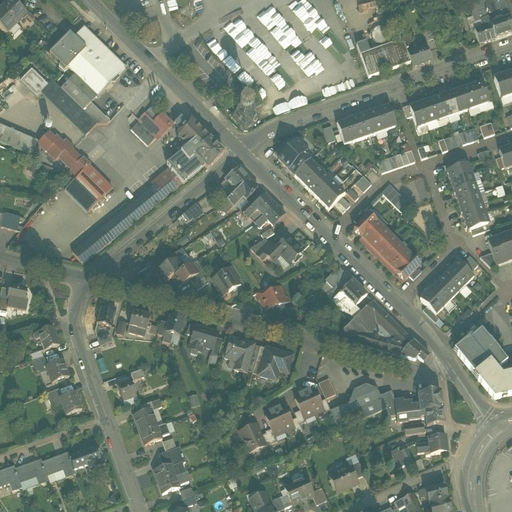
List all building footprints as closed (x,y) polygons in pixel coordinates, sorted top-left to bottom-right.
[(11,0),(1,10),(17,25),(26,16),(11,0)] [(498,16),(502,29),(511,26),(510,24),(511,23),(511,10),(508,0),(465,0),(472,18),(474,24),(480,22),(486,20),(498,16)] [(313,68),(320,62),(270,7),(258,18),(273,35),(278,30),(287,39),(281,45),(286,49),(285,50),(295,61),(301,56),(310,65),(304,71),(311,78),(317,73),(313,68)] [(9,33),(17,25),(1,10),(0,11),(0,29),(7,36),(9,33)] [(498,16),(486,20),(494,42),(511,35),(511,28),(511,26),(502,29),(498,16)] [(474,24),(472,18),(466,21),(471,33),(475,32),(477,31),(482,29),(480,22),(474,24)] [(226,31),(282,93),(295,82),(285,71),(286,70),(278,62),(272,68),(261,56),(267,50),(248,30),(242,36),(237,30),(243,25),(239,20),(226,31)] [(482,46),(494,42),(486,20),(480,22),(482,29),(477,31),(482,46)] [(17,25),(9,33),(13,37),(21,30),(17,25)] [(368,30),(371,46),(385,44),(382,28),(368,30)] [(68,70),(75,77),(97,98),(125,70),(84,30),(73,40),(86,52),(68,70)] [(399,34),(403,44),(412,41),(408,31),(399,34)] [(433,41),(429,31),(424,33),(427,43),(430,53),(436,51),(433,41)] [(356,44),(365,41),(363,34),(354,38),(356,44)] [(59,69),(64,74),(65,72),(66,73),(68,70),(86,52),(73,40),(69,36),(49,56),(60,67),(59,69)] [(213,38),(207,41),(213,52),(219,48),(213,38)] [(403,44),(412,70),(431,64),(426,49),(417,52),(413,41),(412,41),(403,44)] [(400,42),(369,53),(360,57),(368,80),(409,65),(400,42)] [(356,47),(360,57),(369,53),(366,43),(356,47)] [(20,82),(37,99),(41,95),(41,94),(48,87),(31,71),(20,82)] [(501,101),(511,97),(504,76),(493,79),(501,101)] [(90,105),(97,98),(75,77),(61,91),(97,127),(108,126),(109,124),(105,119),(90,105)] [(41,95),(85,138),(97,127),(61,91),(52,83),(48,87),(41,94),(41,95)] [(482,83),(471,87),(478,109),(489,105),(482,83)] [(468,112),(478,109),(471,87),(461,91),(468,112)] [(458,116),(468,112),(461,91),(450,94),(458,116)] [(447,120),(458,116),(450,94),(440,98),(447,120)] [(248,102),(252,111),(261,106),(256,97),(248,102)] [(511,99),(511,97),(501,101),(502,107),(511,103),(511,99)] [(437,123),(447,120),(440,98),(429,102),(437,123)] [(427,127),(437,123),(429,102),(419,105),(427,127)] [(489,105),(478,109),(481,115),(494,110),(491,104),(489,105)] [(416,131),(427,127),(419,105),(408,109),(412,119),(416,131)] [(244,132),(245,132),(257,120),(257,119),(245,106),(244,106),(232,118),(232,120),(244,132)] [(153,107),(144,115),(153,124),(161,115),(153,107)] [(389,107),(378,111),(386,133),(396,129),(389,107)] [(402,110),(406,120),(412,119),(408,109),(408,108),(402,110)] [(470,119),(481,115),(478,109),(468,112),(470,119)] [(378,111),(368,115),(375,136),(386,133),(378,111)] [(152,125),(163,137),(174,126),(162,114),(161,115),(153,124),(152,125)] [(152,125),(153,124),(144,115),(138,122),(139,123),(156,140),(158,142),(163,137),(152,125)] [(368,115),(357,118),(365,140),(375,136),(368,115)] [(458,116),(447,120),(449,125),(460,122),(458,116)] [(357,118),(347,122),(354,144),(365,140),(357,118)] [(184,128),(187,125),(181,119),(174,126),(180,132),(181,131),(184,128)] [(437,123),(439,129),(449,125),(447,120),(437,123)] [(178,141),(186,150),(187,150),(192,145),(196,145),(200,150),(209,141),(190,122),(187,125),(184,128),(181,131),(180,132),(178,135),(178,141)] [(344,147),(354,144),(347,122),(336,126),(344,147)] [(147,148),(156,140),(139,123),(130,132),(147,148)] [(439,129),(437,123),(427,127),(429,132),(439,129)] [(490,125),(485,127),(489,138),(494,136),(493,134),(491,127),(490,125)] [(429,132),(427,127),(416,131),(418,136),(429,132)] [(483,140),(489,138),(485,127),(479,129),(483,140)] [(0,145),(30,158),(36,144),(0,128),(0,145)] [(331,129),(322,132),(327,146),(336,143),(331,129)] [(386,133),(388,139),(398,135),(396,129),(386,133)] [(474,130),(464,134),(465,136),(470,134),(474,143),(478,142),(474,130)] [(386,133),(375,136),(377,142),(388,139),(386,133)] [(66,141),(63,144),(61,146),(54,140),(49,134),(38,146),(55,163),(58,160),(71,172),(74,169),(82,161),(70,148),(71,147),(66,141)] [(454,138),(458,149),(462,147),(458,136),(459,136),(458,134),(453,136),(454,138)] [(462,147),(468,145),(465,136),(464,134),(459,136),(458,136),(462,147)] [(470,134),(465,136),(468,145),(474,143),(470,134)] [(56,138),(54,140),(61,146),(63,144),(56,138)] [(458,149),(454,138),(449,139),(453,151),(458,149)] [(443,141),(447,153),(453,151),(449,139),(443,141)] [(223,155),(209,141),(200,150),(193,157),(204,168),(207,171),(223,155)] [(273,156),(278,161),(295,144),(292,141),(286,142),(273,156)] [(447,153),(443,141),(438,143),(442,155),(447,153)] [(307,154),(296,144),(295,144),(278,161),(278,162),(294,178),(310,162),(304,156),(307,154)] [(405,154),(411,152),(408,144),(400,147),(403,155),(405,154)] [(193,157),(200,150),(196,145),(192,145),(187,150),(186,150),(169,164),(166,167),(169,170),(150,185),(153,188),(163,201),(182,186),(204,168),(193,157)] [(504,171),(511,167),(511,152),(511,148),(498,153),(504,171)] [(417,151),(421,162),(427,160),(423,149),(417,151)] [(411,152),(405,154),(409,166),(415,164),(411,152)] [(477,156),(479,162),(490,158),(488,152),(477,156)] [(403,155),(400,156),(404,168),(409,166),(405,154),(403,155)] [(400,156),(394,158),(398,170),(404,168),(400,156)] [(394,158),(388,160),(392,172),(398,170),(394,158)] [(82,161),(74,169),(81,176),(75,182),(98,205),(112,191),(89,168),(90,167),(83,160),(82,161)] [(383,162),(387,174),(392,172),(388,160),(383,162)] [(465,160),(455,164),(457,170),(467,166),(465,160)] [(500,160),(495,162),(499,171),(504,170),(500,160)] [(294,178),(301,185),(317,169),(310,162),(294,178)] [(377,164),(381,176),(387,174),(383,162),(377,164)] [(373,168),(368,163),(363,168),(368,173),(373,168)] [(446,173),(457,170),(455,164),(444,168),(446,173)] [(37,176),(40,170),(29,165),(26,171),(37,176)] [(51,170),(41,166),(40,170),(45,172),(44,174),(48,175),(51,170)] [(446,173),(450,184),(471,176),(468,166),(467,166),(457,170),(446,173)] [(69,176),(75,182),(81,176),(74,169),(71,172),(72,173),(69,176)] [(301,185),(308,192),(324,176),(317,169),(301,185)] [(222,199),(226,204),(248,181),(238,171),(226,181),(233,189),(222,199)] [(471,176),(475,186),(481,184),(477,174),(471,176)] [(308,192),(314,199),(331,183),(324,176),(308,192)] [(450,184),(453,194),(475,186),(471,176),(450,184)] [(336,177),(331,183),(337,189),(342,184),(336,177)] [(371,186),(363,178),(358,182),(367,191),(371,186)] [(257,190),(248,181),(226,204),(232,210),(233,208),(243,199),(245,202),(257,190)] [(87,215),(98,205),(75,182),(64,192),(87,215)] [(367,191),(358,182),(354,187),(363,195),(367,191)] [(314,199),(321,205),(337,189),(331,183),(314,199)] [(484,194),(481,184),(475,186),(478,196),(484,194)] [(453,194),(457,203),(478,196),(475,186),(453,194)] [(381,195),(385,199),(394,191),(389,187),(381,195)] [(505,197),(502,187),(495,190),(497,196),(496,197),(497,200),(505,197)] [(103,228),(103,229),(114,241),(163,201),(153,188),(103,228)] [(344,196),(337,189),(321,205),(328,212),(333,208),(337,204),(337,203),(342,199),(344,196)] [(350,191),(346,195),(354,203),(358,199),(350,191)] [(385,199),(390,204),(398,195),(394,191),(385,199)] [(478,196),(482,206),(487,204),(484,194),(478,196)] [(390,204),(394,208),(402,199),(398,195),(390,204)] [(457,203),(460,213),(482,206),(478,196),(457,203)] [(257,213),(262,218),(274,207),(264,197),(253,208),(245,216),(242,219),(246,223),(249,220),(257,213)] [(243,199),(233,208),(241,212),(248,204),(245,202),(243,199)] [(342,199),(337,203),(346,212),(350,208),(342,199)] [(394,208),(398,212),(407,204),(402,199),(394,208)] [(346,212),(337,203),(337,204),(333,208),(342,216),(346,212)] [(221,209),(226,215),(232,210),(226,204),(221,209)] [(241,212),(245,216),(253,208),(249,204),(248,204),(241,212)] [(400,214),(402,216),(411,208),(407,204),(398,212),(400,214)] [(195,206),(181,217),(185,222),(199,211),(195,206)] [(460,213),(463,223),(485,215),(482,206),(460,213)] [(284,217),(274,207),(262,218),(255,226),(259,231),(266,224),(265,224),(266,223),(272,229),(284,217)] [(203,215),(199,211),(185,222),(187,224),(192,220),(193,223),(203,215)] [(339,217),(333,211),(329,215),(334,221),(339,217)] [(368,216),(376,224),(380,219),(373,212),(368,216)] [(249,220),(255,226),(262,218),(257,213),(249,220)] [(485,215),(489,226),(494,224),(491,213),(485,215)] [(353,223),(358,227),(366,219),(362,214),(353,223)] [(1,229),(16,233),(20,219),(4,215),(1,229)] [(489,226),(485,215),(463,223),(467,234),(470,232),(487,227),(489,226)] [(353,232),(361,239),(376,224),(368,216),(366,219),(358,227),(353,232)] [(387,227),(380,219),(376,224),(383,231),(387,227)] [(361,239),(368,246),(383,231),(376,224),(361,239)] [(470,232),(472,238),(489,232),(487,227),(470,232)] [(82,267),(114,241),(103,229),(72,254),(82,267)] [(264,242),(265,241),(274,236),(271,231),(261,237),(264,242)] [(368,246),(375,253),(390,238),(383,231),(368,246)] [(213,232),(210,234),(216,244),(221,240),(218,235),(216,237),(213,232)] [(495,268),(511,262),(511,234),(487,244),(491,256),(495,268)] [(185,237),(176,242),(180,248),(189,243),(185,237)] [(375,253),(382,260),(397,245),(390,238),(375,253)] [(288,239),(275,251),(274,252),(280,258),(289,267),(302,253),(294,245),(293,246),(287,240),(288,239)] [(269,246),(265,241),(250,251),(256,258),(269,246)] [(274,264),(280,258),(274,252),(275,251),(269,245),(269,246),(256,258),(261,263),(266,259),(272,266),(273,265),(273,266),(275,264),(274,264)] [(382,260),(390,268),(404,253),(397,245),(382,260)] [(170,258),(173,263),(178,260),(178,261),(185,256),(182,250),(170,258)] [(396,275),(397,275),(412,260),(412,259),(411,260),(404,253),(390,268),(396,275)] [(250,260),(246,254),(241,257),(245,263),(250,260)] [(417,255),(412,260),(418,266),(423,261),(417,255)] [(185,256),(178,261),(185,270),(192,266),(185,256)] [(479,260),(489,270),(495,268),(491,256),(479,260)] [(281,274),(289,267),(280,258),(274,264),(275,264),(273,266),(273,265),(272,266),(281,274)] [(465,262),(474,271),(478,267),(469,258),(465,262)] [(130,266),(137,276),(146,270),(140,260),(130,266)] [(172,278),(185,270),(178,261),(178,260),(173,263),(169,266),(167,266),(164,268),(163,269),(154,275),(158,281),(159,280),(161,279),(164,284),(172,278)] [(418,266),(412,260),(397,275),(404,283),(408,278),(417,270),(419,267),(418,266)] [(197,262),(192,266),(198,275),(200,274),(203,272),(197,262)] [(458,263),(450,271),(466,287),(474,279),(458,263)] [(192,266),(185,270),(172,278),(176,283),(179,288),(190,281),(198,276),(198,275),(192,266)] [(408,278),(413,282),(421,274),(417,270),(408,278)] [(211,282),(220,296),(226,292),(228,295),(240,288),(230,271),(211,282)] [(450,271),(442,279),(458,294),(466,287),(450,271)] [(348,318),(354,323),(360,317),(355,311),(367,299),(339,272),(332,280),(330,278),(325,283),(327,285),(326,285),(333,292),(327,298),(348,318)] [(190,281),(193,287),(204,280),(200,274),(198,275),(198,276),(190,281)] [(442,279),(435,286),(451,302),(458,294),(442,279)] [(208,286),(204,280),(193,287),(197,293),(208,286)] [(333,292),(326,285),(320,291),(327,298),(333,292)] [(435,286),(427,294),(443,310),(451,302),(435,286)] [(466,287),(458,294),(465,301),(472,293),(466,287)] [(7,308),(26,312),(28,304),(24,303),(27,291),(10,288),(9,291),(7,301),(8,301),(9,301),(7,308)] [(256,296),(259,302),(261,301),(260,300),(275,293),(272,288),(256,296)] [(1,290),(0,294),(0,300),(8,302),(8,301),(7,301),(9,291),(1,290)] [(277,308),(278,309),(284,307),(287,305),(280,290),(275,293),(260,300),(261,301),(263,305),(262,306),(265,312),(271,309),(272,310),(277,308)] [(435,317),(443,310),(427,294),(419,302),(435,317)] [(355,311),(360,317),(373,304),(367,299),(355,311)] [(8,302),(0,300),(0,308),(7,310),(7,308),(9,301),(8,301),(8,302)] [(451,302),(443,310),(449,315),(456,307),(451,302)] [(337,340),(353,344),(362,334),(369,340),(378,331),(380,332),(381,331),(375,325),(384,315),(373,304),(360,317),(354,323),(337,340)] [(96,325),(110,328),(115,310),(101,307),(96,325)] [(422,313),(435,325),(439,321),(426,309),(422,313)] [(133,313),(129,328),(146,332),(148,327),(150,318),(133,313)] [(417,360),(423,365),(429,358),(412,343),(384,315),(375,325),(381,331),(380,332),(378,331),(369,340),(368,340),(365,348),(414,362),(417,360)] [(162,344),(169,346),(171,340),(170,339),(171,336),(179,338),(184,322),(170,318),(167,325),(163,339),(162,344)] [(157,337),(163,339),(167,325),(161,323),(159,330),(157,337)] [(116,336),(123,338),(126,325),(120,324),(116,336)] [(146,332),(146,334),(157,337),(159,330),(148,327),(146,332)] [(186,336),(193,338),(195,329),(189,327),(186,336)] [(39,339),(44,352),(59,346),(52,328),(33,336),(35,341),(39,339)] [(146,334),(146,332),(129,328),(127,335),(144,339),(146,334)] [(190,355),(196,357),(197,353),(200,354),(202,348),(212,351),(213,351),(216,340),(218,334),(196,328),(195,329),(193,338),(189,351),(192,352),(190,355)] [(475,372),(477,376),(488,366),(494,374),(505,365),(507,364),(502,357),(499,359),(497,356),(499,354),(499,353),(489,341),(489,342),(486,343),(484,340),(486,338),(481,332),(468,342),(467,340),(456,350),(459,353),(457,355),(472,374),(475,372)] [(353,344),(365,348),(368,340),(369,340),(362,334),(353,344)] [(97,340),(99,347),(111,343),(108,336),(97,340)] [(176,348),(179,338),(171,336),(170,339),(171,340),(169,346),(176,348)] [(211,357),(218,359),(223,342),(216,340),(213,351),(212,351),(211,357)] [(233,371),(246,375),(246,374),(254,347),(230,340),(224,361),(230,362),(235,364),(233,371)] [(265,351),(260,349),(254,347),(246,374),(252,375),(258,377),(265,351)] [(257,378),(270,381),(272,372),(278,374),(287,376),(292,358),(266,350),(265,351),(258,377),(257,378)] [(29,356),(32,363),(43,360),(40,353),(29,356)] [(217,360),(209,358),(207,365),(215,368),(217,360)] [(108,371),(104,359),(96,362),(100,374),(108,371)] [(44,365),(43,360),(32,363),(33,368),(44,365)] [(47,372),(52,385),(68,378),(62,361),(45,367),(47,372)] [(45,367),(44,365),(33,368),(34,370),(41,375),(47,372),(45,367)] [(511,374),(505,365),(494,374),(500,381),(511,378),(511,374)] [(511,378),(500,381),(494,374),(488,366),(477,376),(480,379),(478,381),(494,401),(501,399),(500,396),(506,395),(506,398),(511,396),(511,378)] [(130,375),(133,382),(144,379),(141,371),(130,375)] [(272,372),(270,381),(275,383),(278,374),(272,372)] [(318,385),(325,401),(335,397),(328,381),(318,385)] [(117,388),(122,403),(136,398),(131,383),(117,388)] [(350,405),(358,424),(362,422),(380,414),(386,411),(389,418),(395,417),(394,407),(394,405),(389,394),(380,398),(376,391),(365,387),(353,392),(349,403),(350,405)] [(47,395),(49,401),(61,397),(59,391),(47,395)] [(309,392),(303,395),(313,417),(322,413),(323,412),(319,404),(314,392),(310,394),(309,392)] [(418,397),(419,406),(420,414),(424,414),(442,412),(440,394),(431,395),(431,394),(427,394),(427,395),(418,397)] [(62,407),(66,417),(81,412),(74,395),(62,399),(59,400),(62,407)] [(304,421),(313,417),(303,395),(298,397),(299,399),(294,401),(299,413),(303,421),(304,421)] [(200,407),(197,396),(187,399),(190,409),(200,407)] [(53,410),(62,407),(59,400),(62,399),(61,397),(49,401),(53,410)] [(138,404),(136,398),(122,403),(124,409),(138,404)] [(322,413),(323,415),(330,412),(325,401),(319,404),(323,412),(322,413)] [(140,408),(142,414),(150,411),(151,412),(153,411),(154,412),(157,411),(162,409),(159,402),(140,408)] [(395,417),(420,414),(419,406),(411,407),(411,403),(394,405),(394,407),(395,417)] [(358,424),(350,405),(330,413),(338,433),(358,424)] [(279,409),(274,412),(284,434),(292,430),(294,429),(290,422),(285,409),(280,411),(279,409)] [(133,417),(140,436),(157,430),(151,412),(150,411),(142,414),(133,417)] [(163,427),(157,411),(154,412),(153,411),(151,412),(157,430),(163,427)] [(380,414),(384,423),(390,421),(389,418),(386,411),(380,414)] [(275,438),(284,434),(274,412),(268,414),(269,416),(264,418),(270,432),(274,438),(275,438)] [(442,412),(424,414),(425,419),(426,429),(444,426),(442,412)] [(294,415),(296,420),(299,426),(305,423),(304,421),(303,421),(299,413),(294,415)] [(420,420),(425,419),(424,414),(420,414),(395,417),(396,425),(408,424),(408,422),(420,421),(420,420)] [(188,418),(192,425),(197,422),(194,416),(188,418)] [(301,432),(299,426),(296,420),(290,422),(294,429),(292,430),(295,435),(301,432)] [(171,425),(166,427),(169,436),(174,434),(171,425)] [(163,427),(157,430),(140,436),(144,448),(162,441),(161,439),(169,436),(166,427),(163,427)] [(239,434),(249,456),(265,449),(260,438),(255,427),(239,434)] [(404,429),(405,437),(423,435),(422,427),(404,429)] [(265,434),(266,436),(270,446),(277,443),(275,438),(274,438),(270,432),(265,434)] [(265,449),(270,446),(266,436),(260,438),(265,449)] [(425,455),(425,457),(447,454),(445,438),(428,440),(428,445),(416,447),(417,456),(425,455)] [(159,457),(161,463),(181,455),(179,449),(176,450),(172,441),(162,445),(165,454),(159,457)] [(398,471),(404,468),(398,455),(404,452),(403,448),(390,454),(398,471)] [(94,449),(68,458),(73,472),(90,466),(93,474),(102,470),(94,449)] [(281,449),(275,452),(277,459),(284,456),(281,449)] [(406,451),(404,452),(398,455),(404,468),(412,464),(406,451)] [(75,477),(73,472),(68,458),(67,455),(41,465),(47,479),(63,473),(66,481),(75,477)] [(153,473),(157,485),(183,475),(179,466),(181,465),(184,464),(181,455),(161,463),(164,469),(153,473)] [(349,468),(358,464),(355,456),(346,460),(349,468)] [(420,461),(412,464),(416,474),(424,471),(420,461)] [(48,484),(47,479),(41,465),(40,462),(15,472),(20,485),(36,479),(39,487),(48,484)] [(350,470),(355,482),(364,478),(358,464),(349,468),(350,470)] [(328,478),(329,480),(350,470),(349,468),(328,478)] [(21,490),(20,485),(15,472),(14,469),(0,474),(0,489),(9,486),(12,494),(21,490)] [(233,478),(229,469),(223,472),(226,481),(233,478)] [(329,480),(337,496),(358,486),(355,482),(350,470),(329,480)] [(47,479),(48,484),(49,487),(66,481),(63,473),(47,479)] [(186,484),(183,475),(157,485),(162,497),(179,490),(178,487),(186,484)] [(36,479),(20,485),(21,490),(23,493),(39,487),(36,479)] [(237,489),(233,480),(226,483),(230,492),(237,489)] [(284,490),(285,492),(307,482),(306,480),(284,490)] [(292,507),(292,508),(312,498),(314,498),(312,495),(307,482),(285,492),(287,496),(292,507)] [(358,487),(358,486),(337,496),(337,497),(358,487)] [(427,498),(429,507),(448,502),(444,487),(419,494),(420,500),(427,498)] [(207,494),(209,501),(227,495),(225,489),(207,494)] [(179,494),(183,503),(194,498),(191,490),(179,494)] [(321,490),(312,495),(314,498),(312,498),(316,507),(326,502),(321,490)] [(247,497),(249,502),(261,497),(258,492),(247,497)] [(119,500),(112,496),(109,502),(116,506),(119,500)] [(249,502),(253,511),(262,511),(270,508),(264,496),(261,497),(249,502)] [(287,496),(279,500),(284,511),(292,507),(287,496)] [(397,511),(417,511),(419,511),(412,496),(394,505),(396,509),(397,511)] [(197,506),(194,498),(183,503),(185,510),(197,506)] [(277,511),(281,511),(284,511),(279,500),(273,502),(277,511)] [(450,511),(448,502),(429,507),(430,511),(450,511)]
